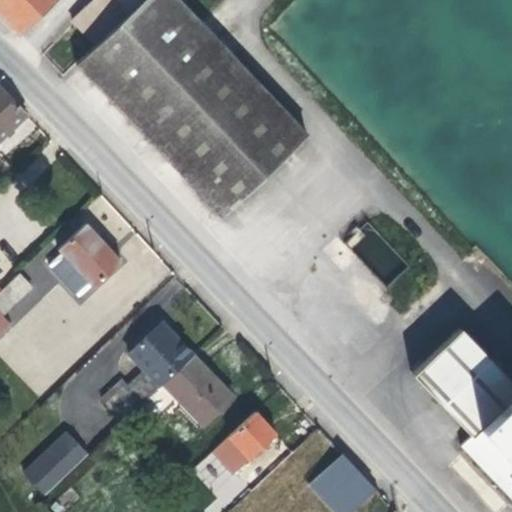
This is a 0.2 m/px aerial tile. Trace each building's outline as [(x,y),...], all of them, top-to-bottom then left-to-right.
[(0,0),(0,17),(14,32),(47,0),(0,0)] [(86,0),(63,22),(87,49),(138,0),(86,0)] [(180,0),(148,0),(77,66),(220,219),(308,137),(180,0)] [(0,93),(0,133),(20,115),(0,93)] [(365,223),(344,242),(387,288),(408,269),(365,223)] [(116,262),(80,224),(52,250),(62,259),(72,270),(89,288),(116,262)] [(62,259),(55,265),(66,276),(72,270),(62,259)] [(12,275),(0,285),(0,306),(3,309),(25,288),(12,275)] [(139,372),(101,406),(116,422),(127,412),(187,355),(155,322),(122,354),(139,372)] [(511,498),(511,381),(463,329),(413,376),(471,436),(461,445),(511,498)] [(187,355),(127,412),(143,428),(173,402),(196,426),(226,397),(187,355)] [(248,413),(221,439),(240,460),(268,435),(248,413)] [(65,432),(21,471),(42,493),(84,453),(65,432)] [(337,456),(305,486),(328,511),(343,511),(369,489),(337,456)]
